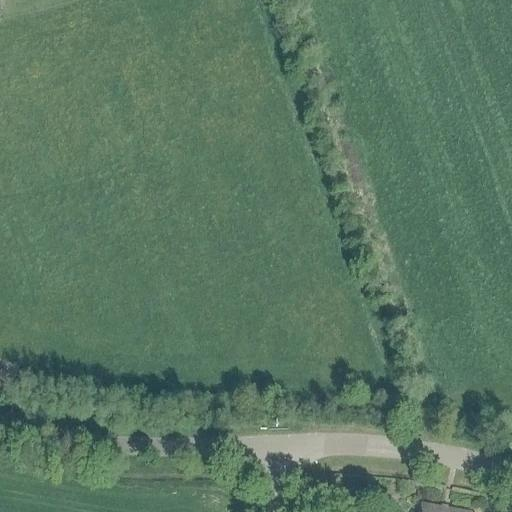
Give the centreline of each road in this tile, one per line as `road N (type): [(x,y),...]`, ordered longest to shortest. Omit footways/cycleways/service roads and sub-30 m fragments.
road 1 (tertiary): [(277,446),(74,442),(0,426)]
road 2 (tertiary): [(511,475),(363,444),(277,446)]
